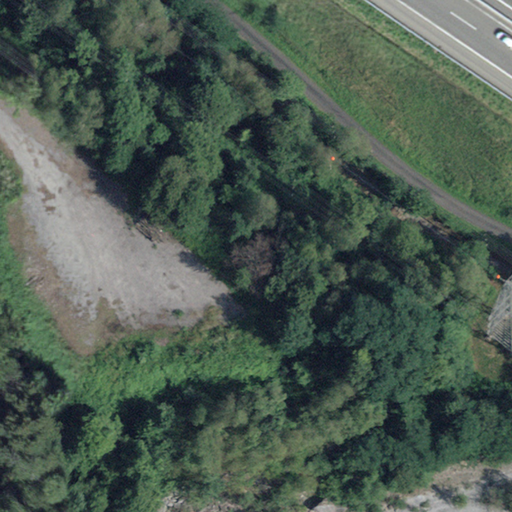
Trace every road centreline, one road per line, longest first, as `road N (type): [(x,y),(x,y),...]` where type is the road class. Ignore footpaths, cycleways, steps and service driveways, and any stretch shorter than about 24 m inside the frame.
road 1 (track): [(511,238),(430,192),(211,0)]
road 2 (track): [(148,264),(0,116)]
